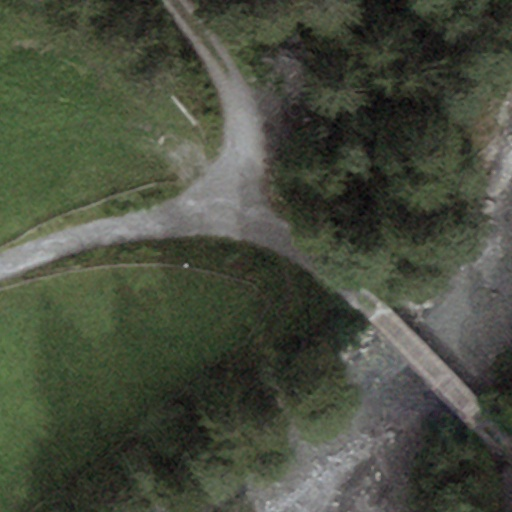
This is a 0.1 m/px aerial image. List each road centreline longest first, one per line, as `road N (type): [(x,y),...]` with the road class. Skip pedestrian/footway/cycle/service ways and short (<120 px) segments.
road 1 (track): [(511,454),(339,286),(238,215),(102,233),(0,266)]
road 2 (track): [(183,0),(227,67),(241,141),(238,215)]
